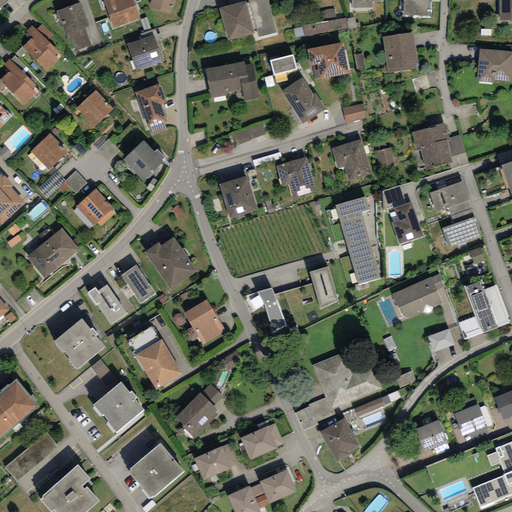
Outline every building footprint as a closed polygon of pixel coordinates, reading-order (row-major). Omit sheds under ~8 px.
[(102,0),(113,29),(140,19),(132,0),(102,0)] [(150,0),(148,7),(170,15),(175,0),(150,0)] [(246,1),(219,8),(227,42),(255,35),(253,29),(256,28),(259,38),(276,33),(267,0),(247,0),(249,3),(246,4),(246,1)] [(404,0),(403,15),(431,17),(431,0),(404,0)] [(511,0),(499,0),(499,21),(511,20),(511,0)] [(81,2),(56,11),(65,35),(66,34),(84,28),(89,26),(81,2)] [(345,17),(302,25),(304,36),(347,28),(345,17)] [(42,24),(36,30),(47,41),(53,36),(42,24)] [(36,30),(32,25),(26,31),(32,37),(22,47),(47,72),(59,60),(58,59),(61,56),(57,52),(58,51),(47,41),(36,30)] [(84,28),(66,34),(69,44),(74,43),(77,50),(90,45),(84,28)] [(413,33),(382,37),(387,72),(418,68),(413,33)] [(126,44),(136,71),(163,61),(154,35),(126,44)] [(343,43),(307,49),(310,66),(312,66),(314,78),(320,77),(320,79),(349,74),(343,43)] [(511,51),(479,49),(476,82),(498,83),(498,81),(511,81),(511,51)] [(363,53),(354,55),(358,74),(366,73),(363,53)] [(293,55),(270,61),(274,76),(297,70),(293,55)] [(36,86),(9,58),(3,64),(10,71),(0,79),(0,81),(5,86),(23,105),(34,94),(36,96),(40,92),(34,87),(36,86)] [(244,62),(205,69),(211,98),(242,92),(244,102),(260,99),(254,66),(245,67),(244,62)] [(301,77),(281,91),(304,124),(326,109),(315,93),(313,94),(301,77)] [(159,83),(135,92),(148,128),(150,128),(152,135),(167,130),(164,123),(167,121),(161,104),(166,102),(159,83)] [(96,90),(76,108),(93,128),(113,109),(96,90)] [(362,103),(342,109),(345,123),(366,118),(362,103)] [(0,128),(12,116),(6,110),(5,111),(0,105),(0,128)] [(446,124),(412,132),(416,151),(421,149),(426,169),(451,162),(446,141),(448,140),(450,139),(450,137),(446,124)] [(263,126),(232,139),(237,149),(268,136),(263,126)] [(49,133),(30,152),(48,170),(67,152),(49,133)] [(460,135),(450,137),(450,139),(448,140),(452,157),(465,154),(460,135)] [(120,151),(108,139),(97,150),(108,162),(120,151)] [(331,149),(337,168),(344,166),(348,180),(372,174),(362,140),(331,149)] [(143,141),(123,159),(143,181),(163,162),(162,160),(165,158),(157,149),(154,152),(143,141)] [(390,148),(375,152),(379,168),(394,164),(390,148)] [(306,157),(275,167),(281,186),(288,184),(292,197),(316,190),(306,157)] [(511,160),(498,166),(511,204),(511,160)] [(65,181),(56,171),(38,189),(47,199),(58,188),(65,181)] [(65,181),(70,187),(75,193),(87,183),(75,171),(65,181)] [(0,174),(0,224),(1,225),(25,204),(11,188),(13,186),(4,175),(2,177),(0,174)] [(247,176),(219,184),(229,218),(257,210),(247,176)] [(63,194),(70,187),(65,181),(58,188),(63,194)] [(436,212),(469,201),(463,182),(429,193),(436,212)] [(113,208),(95,189),(76,207),(93,226),(97,223),(110,210),(113,208)] [(358,285),(381,279),(363,212),(370,210),(366,197),(335,206),(358,285)] [(399,221),(391,223),(399,246),(425,236),(412,201),(394,208),(399,221)] [(114,214),(110,210),(97,223),(101,227),(114,214)] [(475,217),(441,229),(448,247),(481,235),(475,217)] [(15,224),(7,230),(12,237),(20,230),(15,224)] [(61,228),(26,257),(44,279),(79,250),(61,228)] [(18,235),(7,243),(11,248),(22,241),(18,235)] [(197,271),(173,237),(161,246),(158,243),(144,253),(171,290),(197,271)] [(473,265),(483,266),(484,255),(474,254),(473,265)] [(121,276),(140,304),(156,294),(136,265),(121,276)] [(309,272),(321,309),(337,300),(328,267),(309,272)] [(438,274),(431,277),(436,290),(443,287),(438,274)] [(431,277),(392,294),(400,313),(403,316),(405,318),(407,318),(410,317),(442,304),(436,290),(431,277)] [(482,334),(498,328),(511,323),(497,285),(484,290),(480,281),(464,288),(482,334)] [(95,288),(88,293),(96,305),(98,305),(111,325),(127,314),(107,285),(98,291),(95,288)] [(264,304),(273,332),(285,325),(272,288),(257,292),(264,304)] [(0,299),(0,318),(9,310),(0,299)] [(207,300),(184,313),(203,345),(225,331),(207,300)] [(82,319),(54,341),(63,352),(64,351),(69,358),(68,358),(77,369),(104,347),(95,336),(97,334),(92,328),(91,329),(82,319)] [(450,329),(427,337),(433,352),(455,344),(450,329)] [(182,373),(162,340),(135,355),(155,389),(182,373)] [(371,366),(351,374),(342,353),(312,366),(330,410),(381,389),(371,366)] [(0,436),(37,407),(16,381),(0,394),(0,436)] [(121,383),(94,405),(102,415),(103,415),(108,421),(107,422),(116,433),(144,410),(134,399),(136,397),(132,391),(130,393),(121,383)] [(210,384),(201,394),(214,406),(223,396),(210,384)] [(511,391),(494,398),(503,421),(511,416),(511,391)] [(201,394),(200,393),(175,418),(183,425),(181,426),(194,439),(217,414),(216,413),(218,410),(214,406),(201,394)] [(356,410),(358,419),(380,413),(378,404),(356,410)] [(478,404),(453,414),(463,437),(487,427),(478,404)] [(344,419),(320,432),(337,462),(351,455),(349,452),(359,445),(344,419)] [(439,420),(415,430),(424,453),(448,443),(439,420)] [(268,426),(240,438),(250,460),(278,448),(277,446),(283,444),(274,423),(268,426)] [(58,448),(46,433),(4,468),(16,483),(58,448)] [(506,475),(472,489),(480,508),(511,495),(511,441),(495,448),(497,452),(487,456),(491,466),(500,463),(506,475)] [(184,472),(160,444),(129,469),(131,471),(129,472),(150,498),(153,496),(154,497),(184,472)] [(229,444),(194,458),(203,480),(231,469),(230,467),(237,464),(229,444)] [(78,465),(42,496),(43,498),(40,500),(50,511),(51,511),(54,510),(55,511),(86,511),(99,501),(87,487),(84,490),(82,487),(90,479),(78,465)] [(287,470),(259,482),(260,484),(269,503),(269,504),(297,491),(287,470)] [(260,484),(250,488),(259,508),(269,503),(260,484)] [(249,486),(227,495),(234,511),(260,511),(259,508),(250,488),(249,486)]
